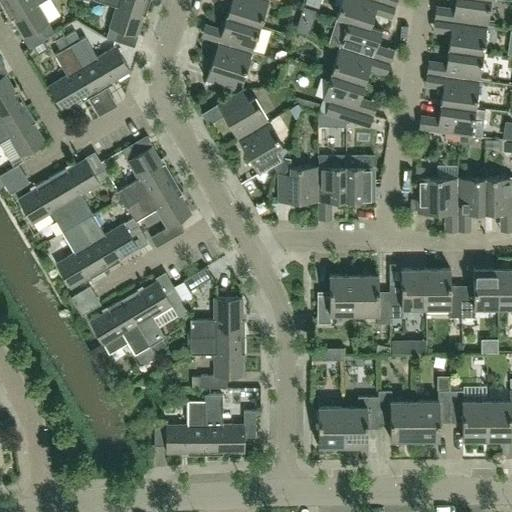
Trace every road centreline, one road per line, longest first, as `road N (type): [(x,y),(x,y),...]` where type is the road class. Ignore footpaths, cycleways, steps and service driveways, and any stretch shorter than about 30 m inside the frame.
road 1 (residential): [(289,495),(283,313),(251,251)]
road 2 (tertiary): [(44,507),(289,495)]
road 3 (residential): [(384,240),(421,0)]
road 4 (tertiary): [(289,495),(511,491)]
road 5 (residential): [(44,507),(33,431),(0,365)]
road 6 (residential): [(99,292),(228,216)]
road 7 (residential): [(228,216),(157,93)]
road 8 (residential): [(251,251),(282,241),(384,240)]
road 9 (residential): [(65,147),(0,34)]
road 10 (residential): [(384,240),(511,241)]
